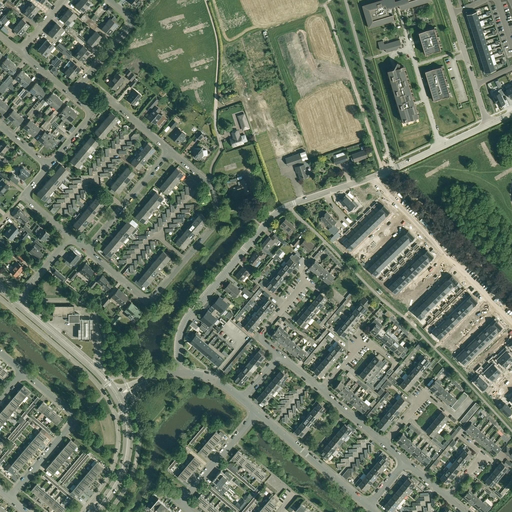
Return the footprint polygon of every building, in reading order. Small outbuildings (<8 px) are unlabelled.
[(79,0),(75,6),(82,12),(91,2),(90,2),(91,0),(79,0)] [(380,0),(362,5),(363,7),(369,28),(387,22),(390,21),(394,20),(396,20),(394,14),(394,9),(394,7),(394,6),(396,6),(399,5),(401,10),(411,6),(432,0),(431,0),(398,0),(397,0),(395,1),(394,0),(380,0)] [(4,4),(11,10),(13,8),(6,2),(4,4)] [(32,2),(27,7),(35,14),(39,9),(32,2)] [(15,5),(13,8),(20,13),(22,11),(15,5)] [(96,15),(102,8),(99,6),(94,13),(96,15)] [(31,19),(35,14),(27,7),(23,12),(31,19)] [(20,13),(13,8),(11,10),(18,16),(20,13)] [(102,8),(96,15),(98,18),(104,10),(102,8)] [(69,9),(64,14),(72,20),(76,15),(69,9)] [(84,13),(82,16),(89,22),(91,19),(84,13)] [(61,18),(60,19),(68,25),(72,20),(64,14),(62,16),(62,15),(60,18),(61,18)] [(8,16),(2,23),(4,25),(10,18),(8,16)] [(80,18),(87,24),(89,22),(82,16),(80,18)] [(111,17),(106,23),(113,30),(117,25),(116,23),(117,21),(118,20),(117,19),(114,16),(112,19),(111,17)] [(21,19),(17,24),(25,30),(29,25),(21,19)] [(91,19),(89,22),(96,28),(98,25),(91,19)] [(14,21),(12,23),(15,26),(13,29),(15,31),(14,32),(14,34),(15,35),(18,35),(18,33),(21,35),(25,30),(17,24),(14,21)] [(94,30),(96,28),(89,22),(87,24),(94,30)] [(56,23),(52,28),(60,35),(64,30),(56,23)] [(113,30),(106,23),(101,29),(109,35),(113,30)] [(434,27),(419,32),(421,39),(422,43),(425,54),(441,50),(434,27)] [(52,28),(48,33),(55,40),(57,41),(62,36),(60,35),(52,28)] [(70,31),(76,36),(79,34),(72,28),(70,31)] [(74,39),(76,36),(70,31),(67,33),(74,39)] [(95,31),(91,36),(99,43),(103,38),(95,31)] [(79,34),(76,36),(83,42),(85,40),(79,34)] [(83,42),(76,36),(74,39),(81,45),(83,42)] [(99,43),(91,36),(87,41),(94,48),(99,43)] [(46,40),(42,45),(49,51),(54,46),(46,40)] [(378,42),(380,50),(385,49),(386,52),(397,49),(396,46),(401,44),(400,40),(384,44),(383,41),(378,42)] [(59,43),(57,45),(64,51),(66,48),(59,43)] [(45,56),(49,51),(42,45),(38,50),(45,56)] [(55,48),(62,53),(64,51),(57,45),(55,48)] [(79,51),(86,57),(90,52),(83,46),(79,51)] [(66,48),(64,51),(71,57),(73,54),(66,48)] [(77,53),(74,56),(82,62),(86,57),(79,51),(77,49),(75,51),(77,53)] [(64,51),(62,53),(69,59),(71,57),(64,51)] [(53,66),(59,59),(57,57),(51,64),(53,66)] [(5,70),(12,62),(7,58),(0,66),(5,70)] [(59,59),(53,66),(56,68),(62,61),(59,59)] [(12,62),(5,70),(10,74),(17,67),(12,62)] [(69,67),(76,74),(80,69),(73,62),(69,67)] [(401,115),(402,117),(403,121),(405,121),(407,121),(407,120),(413,119),(415,118),(418,117),(417,114),(418,114),(417,112),(416,110),(403,66),(398,67),(400,64),(397,62),(395,66),(396,68),(388,71),(401,115)] [(65,65),(63,67),(67,70),(64,72),(72,79),(76,74),(69,67),(65,65)] [(441,66),(425,71),(428,81),(429,85),(434,101),(450,96),(441,66)] [(15,78),(20,83),(26,75),(21,71),(15,78)] [(128,76),(127,77),(131,81),(136,76),(131,72),(128,76)] [(117,73),(108,83),(115,89),(124,79),(117,73)] [(26,75),(20,83),(25,87),(31,79),(26,75)] [(5,85),(11,78),(9,76),(3,83),(5,85)] [(5,85),(8,87),(13,80),(11,78),(5,85)] [(30,91),(34,95),(41,87),(36,83),(31,88),(29,91),(30,91)] [(35,98),(36,96),(39,99),(46,91),(41,87),(34,95),(33,97),(35,98)] [(17,95),(20,97),(26,90),(23,88),(17,95)] [(499,91),(493,93),(495,97),(494,98),(496,102),(497,102),(499,106),(505,103),(501,96),(504,94),(501,89),(498,90),(499,91)] [(22,99),(28,92),(26,90),(20,97),(22,99)] [(127,100),(133,105),(141,96),(134,90),(131,94),(132,94),(127,99),(127,100)] [(46,101),(51,105),(57,97),(52,93),(46,101)] [(12,102),(14,104),(20,97),(17,95),(12,102)] [(22,99),(20,97),(14,104),(17,106),(22,99)] [(57,97),(51,105),(56,109),(62,101),(57,97)] [(149,105),(152,108),(158,100),(155,98),(149,105)] [(32,107),(35,109),(40,103),(38,100),(32,107)] [(9,106),(4,102),(0,105),(0,111),(2,113),(9,106)] [(37,112),(37,111),(38,110),(43,105),(40,103),(35,109),(37,112)] [(63,115),(60,118),(63,120),(65,117),(72,109),(67,105),(60,113),(63,115)] [(26,114),(29,116),(35,109),(32,107),(26,114)] [(156,107),(148,117),(155,124),(156,123),(157,124),(156,124),(159,126),(164,120),(165,119),(162,116),(161,115),(157,112),(159,110),(156,107)] [(37,112),(35,109),(29,116),(31,118),(37,112)] [(72,109),(65,117),(70,121),(77,114),(72,109)] [(12,122),(18,114),(13,110),(7,117),(12,122)] [(111,112),(107,117),(114,124),(118,119),(111,112)] [(49,122),(55,115),(52,113),(47,120),(49,122)] [(23,118),(18,114),(12,122),(17,126),(23,118)] [(55,115),(49,122),(51,124),(57,117),(55,115)] [(114,124),(107,117),(102,122),(110,129),(114,124)] [(169,125),(173,129),(177,123),(173,119),(169,125)] [(28,132),(35,124),(30,120),(23,127),(28,132)] [(41,127),(43,129),(49,122),(47,120),(41,127)] [(49,122),(43,129),(46,131),(51,124),(49,122)] [(102,122),(98,127),(106,134),(110,129),(102,122)] [(40,128),(35,124),(28,132),(33,136),(40,128)] [(57,127),(64,133),(66,130),(59,124),(57,127)] [(64,133),(57,127),(55,129),(62,135),(64,133)] [(102,138),(106,134),(98,127),(94,132),(102,138)] [(186,138),(184,136),(185,134),(178,128),(176,132),(172,138),(178,143),(180,140),(183,142),(186,139),(186,138)] [(200,131),(195,136),(200,140),(205,135),(200,131)] [(234,138),(230,139),(233,147),(243,143),(241,136),(239,136),(238,131),(232,133),(234,138)] [(44,132),(38,140),(43,144),(49,136),(51,134),(49,132),(47,135),(44,132)] [(49,136),(43,144),(48,148),(48,149),(50,147),(52,150),(57,145),(53,142),(54,140),(52,138),(54,136),(51,134),(49,136)] [(90,136),(86,141),(94,148),(98,143),(90,136)] [(3,141),(0,145),(0,154),(1,156),(2,155),(9,146),(3,141)] [(86,141),(82,146),(90,153),(94,148),(86,141)] [(143,148),(151,155),(155,150),(151,147),(147,143),(143,148)] [(82,146),(78,151),(86,158),(90,153),(82,146)] [(151,155),(143,148),(139,153),(147,159),(151,155)] [(207,150),(203,150),(203,149),(202,148),(194,149),(194,157),(195,158),(203,157),(203,156),(208,156),(208,155),(208,151),(207,150)] [(352,154),(353,156),(352,157),(353,161),(355,162),(368,157),(365,150),(352,154)] [(78,151),(74,156),(82,162),(86,158),(78,151)] [(305,151),(285,158),(288,166),(298,162),(302,161),(303,164),(304,164),(309,163),(308,159),(307,159),(305,151)] [(139,153),(135,158),(142,164),(147,159),(139,153)] [(336,165),(348,161),(346,155),(334,159),(336,165)] [(74,156),(70,161),(78,167),(82,162),(74,156)] [(0,157),(0,162),(2,164),(5,166),(9,161),(5,158),(3,160),(0,157)] [(135,158),(131,163),(138,169),(142,164),(135,158)] [(303,164),(295,167),(297,172),(298,172),(300,179),(301,179),(300,178),(307,176),(308,177),(304,164),(303,164)] [(61,165),(57,170),(65,177),(69,172),(68,171),(68,170),(70,168),(67,166),(65,168),(61,165)] [(127,167),(123,172),(130,179),(134,174),(127,167)] [(25,178),(26,179),(30,173),(23,168),(18,170),(17,175),(16,175),(21,179),(25,177),(26,178),(25,178)] [(176,168),(172,173),(180,179),(184,174),(176,168)] [(57,170),(53,175),(61,181),(65,177),(57,170)] [(123,172),(118,177),(126,184),(130,179),(123,172)] [(172,173),(168,178),(176,184),(180,179),(172,173)] [(53,175),(49,180),(56,186),(58,188),(62,183),(61,181),(53,175)] [(118,177),(114,182),(122,188),(126,184),(118,177)] [(238,182),(239,186),(237,187),(238,190),(243,188),(245,194),(253,192),(252,186),(250,177),(240,180),(241,181),(238,182)] [(168,178),(164,182),(172,189),(176,184),(168,178)] [(0,192),(2,194),(9,186),(2,180),(0,182),(0,192)] [(49,180),(45,184),(52,191),(56,186),(49,180)] [(112,188),(110,191),(114,194),(116,192),(118,193),(122,188),(114,182),(110,187),(112,188)] [(164,182),(160,187),(168,194),(172,189),(164,182)] [(45,184),(41,189),(48,196),(52,191),(45,184)] [(41,189),(36,194),(44,201),(46,202),(50,197),(41,189)] [(156,192),(152,197),(160,203),(164,198),(156,192)] [(361,192),(356,197),(362,204),(360,206),(364,210),(366,208),(364,206),(370,200),(361,192)] [(97,196),(93,201),(101,207),(105,202),(97,196)] [(346,196),(341,202),(344,206),(346,208),(349,211),(353,207),(355,209),(359,205),(354,200),(352,202),(346,196)] [(152,197),(148,202),(156,208),(160,203),(152,197)] [(93,201),(89,206),(97,212),(101,207),(93,201)] [(148,202),(144,207),(151,213),(156,208),(148,202)] [(384,205),(379,209),(386,216),(390,212),(384,205)] [(89,206),(85,210),(93,217),(97,212),(89,206)] [(144,207),(140,211),(147,218),(151,213),(144,207)] [(19,209),(14,216),(23,224),(28,218),(22,213),(23,212),(19,209)] [(379,210),(376,213),(382,219),(386,216),(379,209),(379,210)] [(81,215),(89,222),(93,217),(85,210),(81,215)] [(140,211),(135,216),(143,223),(147,218),(140,211)] [(327,212),(321,218),(322,219),(321,220),(321,221),(322,222),(323,222),(324,222),(330,228),(328,229),(331,232),(333,231),(337,227),(334,224),(336,222),(332,217),(331,218),(329,216),(330,215),(327,212)] [(79,213),(75,218),(77,220),(85,227),(89,222),(81,215),(79,213)] [(201,213),(196,218),(204,225),(208,220),(201,213)] [(376,213),(373,216),(379,223),(382,219),(376,213)] [(373,216),(369,220),(375,226),(379,223),(373,216)] [(196,218),(192,223),(200,229),(204,225),(196,218)] [(280,226),(290,234),(295,229),(293,226),(293,225),(286,219),(280,226)] [(77,220),(73,225),(81,232),(85,227),(77,220)] [(369,220),(366,223),(372,229),(375,226),(369,220)] [(127,221),(123,226),(131,233),(133,234),(137,229),(135,228),(129,223),(127,221)] [(192,223),(188,228),(196,234),(200,229),(192,223)] [(366,223),(362,226),(368,233),(372,229),(366,223)] [(18,231),(17,230),(18,228),(13,224),(10,229),(9,228),(4,234),(11,240),(17,233),(18,231)] [(23,228),(29,234),(32,231),(25,225),(22,228),(23,228)] [(38,226),(34,231),(39,235),(38,237),(37,239),(39,241),(41,239),(43,241),(46,238),(46,237),(49,234),(45,231),(38,226)] [(123,226),(119,231),(127,238),(131,233),(123,226)] [(362,226),(359,230),(365,236),(368,233),(362,226)] [(188,228),(184,232),(192,239),(196,234),(188,228)] [(22,233),(20,236),(19,237),(20,237),(23,240),(29,234),(25,231),(25,230),(22,233)] [(359,230),(355,233),(362,239),(365,236),(359,230)] [(408,230),(404,235),(412,243),(416,239),(408,230)] [(119,231),(115,236),(123,242),(127,238),(119,231)] [(184,232),(180,237),(188,244),(192,239),(184,232)] [(355,233),(352,236),(358,243),(362,239),(355,233)] [(269,236),(262,245),(264,247),(262,249),(268,254),(270,251),(268,250),(275,242),(276,243),(278,240),(280,238),(275,234),(274,236),(273,236),(271,238),(269,236)] [(404,235),(400,238),(407,244),(410,241),(412,243),(404,235)] [(115,236),(111,241),(119,247),(123,242),(115,236)] [(347,237),(346,238),(355,246),(358,243),(352,236),(349,240),(347,237)] [(180,237),(176,242),(184,249),(188,244),(180,237)] [(297,243),(300,240),(297,237),(292,244),(295,246),(298,243),(297,243)] [(346,238),(342,242),(350,250),(355,246),(346,238)] [(400,238),(397,241),(403,248),(407,244),(400,238)] [(33,246),(28,252),(34,257),(33,257),(35,259),(35,258),(37,259),(42,253),(39,251),(41,248),(43,246),(35,239),(33,242),(35,243),(33,246)] [(300,240),(297,243),(298,243),(300,245),(308,252),(314,245),(310,242),(305,239),(303,242),(300,240)] [(111,241),(107,245),(115,252),(119,247),(111,241)] [(397,241),(394,245),(400,251),(403,248),(397,241)] [(107,245),(103,250),(106,253),(104,256),(108,260),(111,257),(115,252),(107,245)] [(394,245),(390,248),(396,254),(400,251),(394,245)] [(390,248),(387,251),(393,258),(396,254),(390,248)] [(426,248),(421,252),(429,261),(434,257),(426,248)] [(72,250),(65,258),(74,265),(80,258),(72,250)] [(163,251),(159,256),(167,263),(171,258),(163,251)] [(249,261),(255,266),(262,257),(264,258),(266,255),(261,251),(258,253),(256,251),(253,255),(254,255),(249,261)] [(387,251),(383,255),(389,261),(393,258),(387,251)] [(418,256),(417,256),(426,264),(429,261),(421,252),(421,253),(422,253),(418,257),(418,256)] [(15,257),(20,262),(24,258),(19,253),(15,257)] [(290,258),(286,262),(293,268),(297,263),(301,258),(296,254),(294,256),(292,254),(290,257),(290,258)] [(383,255),(380,258),(386,264),(389,261),(383,255)] [(159,256),(155,261),(163,267),(167,263),(159,256)] [(417,256),(414,260),(422,268),(426,264),(417,256)] [(380,258),(376,261),(382,268),(386,264),(380,258)] [(315,260),(309,267),(311,269),(310,270),(313,272),(314,271),(314,272),(320,264),(315,260)] [(415,260),(411,264),(418,272),(422,268),(414,260),(415,260)] [(155,261),(151,266),(159,272),(163,267),(155,261)] [(376,261),(373,265),(381,273),(379,271),(382,268),(376,261)] [(282,267),(289,273),(293,268),(286,262),(282,267)] [(17,263),(10,271),(16,277),(23,268),(17,263)] [(89,267),(86,263),(78,272),(82,274),(83,273),(88,277),(87,278),(88,280),(92,275),(90,274),(93,271),(89,267)] [(325,269),(320,264),(314,272),(319,276),(325,269)] [(411,264),(407,268),(415,275),(418,272),(411,264)] [(373,265),(368,269),(377,277),(381,273),(373,265)] [(151,266),(147,270),(155,277),(159,272),(151,266)] [(243,267),(236,276),(242,281),(249,272),(250,273),(252,271),(247,267),(245,269),(243,267)] [(289,273),(282,267),(278,272),(285,278),(289,273)] [(403,270),(411,279),(415,275),(407,268),(408,268),(405,272),(403,270)] [(330,273),(325,269),(319,276),(324,280),(330,273)] [(56,270),(53,274),(63,282),(66,279),(56,270)] [(68,278),(72,280),(78,273),(75,270),(68,278)] [(147,270),(143,275),(151,282),(155,277),(147,270)] [(403,270),(399,274),(407,282),(411,279),(403,270)] [(278,272),(274,277),(281,283),(283,281),(284,282),(286,279),(285,278),(278,272)] [(330,273),(324,280),(329,284),(334,277),(330,273)] [(400,275),(396,278),(404,286),(407,282),(399,274),(400,275)] [(137,279),(134,282),(141,288),(144,285),(146,287),(151,282),(143,275),(139,280),(137,279)] [(452,275),(447,279),(455,287),(459,283),(452,275)] [(102,276),(97,282),(107,290),(112,284),(102,276)] [(274,277),(270,281),(277,287),(281,283),(274,277)] [(392,281),(400,289),(404,286),(396,278),(393,282),(392,281)] [(447,279),(444,283),(451,291),(455,287),(447,279)] [(273,292),(277,287),(270,281),(266,286),(273,292)] [(392,281),(387,285),(396,294),(400,289),(392,281)] [(225,289),(235,297),(240,291),(230,283),(225,289)] [(444,283),(440,287),(448,294),(451,291),(444,283)] [(242,291),(250,297),(252,294),(245,287),(242,291)] [(440,287),(436,290),(444,298),(448,294),(440,287)] [(111,297),(121,305),(127,297),(118,289),(111,297)] [(436,290),(433,294),(440,301),(444,298),(436,290)] [(321,293),(317,298),(324,304),(328,299),(321,293)] [(433,294),(429,297),(437,305),(440,301),(433,294)] [(470,294),(466,298),(473,306),(478,302),(470,294)] [(100,303),(104,307),(110,300),(106,296),(100,303)] [(219,297),(216,301),(226,310),(232,303),(225,297),(223,300),(219,297)] [(361,303),(357,308),(364,314),(368,309),(366,307),(371,302),(365,297),(360,302),(361,303)] [(429,297),(426,301),(433,308),(437,305),(429,297)] [(269,298),(265,303),(271,309),(275,304),(269,298)] [(317,298),(313,303),(320,308),(324,304),(317,298)] [(466,298),(462,302),(470,310),(473,306),(466,298)] [(216,301),(212,306),(215,308),(213,311),(220,317),(226,310),(216,301)] [(426,301),(422,304),(429,312),(433,308),(426,301)] [(462,302),(459,306),(466,313),(470,310),(462,302)] [(126,309),(124,311),(128,315),(127,316),(131,319),(132,318),(135,320),(142,312),(131,303),(126,309)] [(267,314),(271,309),(264,303),(260,308),(267,314)] [(313,303),(309,307),(315,313),(320,308),(313,303)] [(422,304),(418,308),(426,316),(427,316),(426,315),(429,312),(422,304)] [(53,306),(53,316),(68,316),(68,322),(79,322),(79,314),(74,314),(74,306),(53,306)] [(459,306),(455,309),(462,317),(466,313),(459,306)] [(309,307),(305,312),(311,318),(315,313),(309,307)] [(260,308),(256,312),(263,318),(267,314),(260,308)] [(357,308),(353,312),(360,318),(364,314),(357,308)] [(418,308),(414,312),(422,321),(426,316),(418,308)] [(455,309),(451,313),(459,320),(462,317),(455,309)] [(208,311),(204,315),(214,324),(220,317),(213,311),(211,313),(208,311)] [(256,312),(252,317),(259,323),(263,318),(256,312)] [(305,312),(300,317),(307,323),(311,318),(305,312)] [(353,312),(349,317),(356,323),(360,318),(353,312)] [(451,313),(448,316),(455,324),(459,320),(451,313)] [(111,322),(114,325),(121,317),(117,315),(111,322)] [(204,315),(200,320),(203,322),(203,323),(201,325),(207,330),(208,331),(208,330),(210,328),(214,324),(204,315)] [(444,320),(451,327),(455,324),(448,316),(447,316),(448,317),(445,321),(444,320)] [(252,317),(248,322),(255,328),(259,323),(252,317)] [(300,317),(296,322),(303,328),(307,323),(300,317)] [(349,317),(345,322),(352,328),(356,323),(349,317)] [(375,319),(369,326),(372,328),(370,331),(375,335),(381,328),(383,325),(375,319)] [(444,320),(440,323),(448,331),(451,327),(444,320)] [(496,320),(491,325),(500,333),(504,329),(496,320)] [(248,322),(244,327),(251,333),(255,328),(248,322)] [(345,322),(341,327),(348,333),(352,328),(345,322)] [(436,326),(444,334),(448,331),(440,323),(437,327),(436,326)] [(491,325),(488,328),(495,336),(494,335),(498,332),(499,333),(500,333),(491,325)] [(278,329),(272,336),(276,340),(284,330),(285,330),(280,326),(278,329)] [(433,332),(430,334),(435,338),(437,336),(440,339),(444,334),(436,326),(431,330),(433,332)] [(341,327),(337,331),(344,337),(348,333),(341,327)] [(381,328),(375,335),(380,339),(385,332),(381,328)] [(488,328),(484,332),(491,339),(495,336),(488,328)] [(385,332),(380,339),(384,343),(390,336),(392,333),(387,329),(385,332)] [(284,330),(276,340),(281,344),(287,337),(289,334),(284,330)] [(192,340),(190,342),(194,345),(202,336),(196,332),(194,335),(192,333),(191,339),(192,340)] [(484,332),(480,335),(488,343),(487,342),(491,339),(484,332)] [(480,335),(477,339),(484,346),(488,343),(480,335)] [(202,336),(194,345),(198,349),(206,340),(202,336)] [(390,336),(384,343),(389,347),(395,340),(390,336)] [(287,337),(281,344),(286,348),(292,341),(287,337)] [(477,339),(473,342),(480,350),(484,346),(477,339)] [(206,340),(198,349),(202,352),(210,343),(209,343),(208,345),(204,342),(206,340)] [(400,344),(395,340),(389,347),(394,351),(400,344)] [(292,341),(286,348),(291,352),(297,345),(292,341)] [(473,342),(469,346),(477,354),(480,350),(473,342)] [(210,343),(202,352),(206,355),(214,346),(210,343)] [(338,343),(334,347),(341,353),(345,349),(338,343)] [(404,348),(400,344),(394,351),(399,355),(403,350),(406,352),(408,349),(406,346),(404,348)] [(297,345),(291,352),(296,356),(301,349),(297,345)] [(214,346),(206,355),(210,359),(217,349),(214,346)] [(469,346),(466,350),(473,357),(477,354),(469,346)] [(334,347),(330,352),(337,358),(341,353),(334,347)] [(511,351),(508,347),(501,354),(510,363),(511,360),(511,356),(510,354),(511,351)] [(217,349),(210,359),(214,362),(221,353),(217,349)] [(259,351),(254,356),(261,362),(265,357),(263,355),(265,352),(261,349),(259,351)] [(301,349),(296,356),(300,360),(306,353),(301,349)] [(466,350),(462,353),(469,361),(473,357),(466,350)] [(221,353),(214,362),(218,365),(225,357),(225,356),(227,354),(224,351),(222,353),(221,353)] [(330,352),(326,357),(333,363),(337,358),(330,352)] [(462,353),(458,357),(465,365),(469,361),(462,353)] [(496,357),(493,359),(499,365),(501,363),(505,367),(510,363),(501,354),(497,358),(496,357)] [(254,356),(250,361),(257,367),(261,362),(254,356)] [(376,356),(372,360),(379,366),(382,369),(388,361),(385,359),(383,362),(381,360),(377,356),(376,356)] [(420,361),(427,367),(431,362),(424,356),(420,361)] [(326,357),(322,362),(329,368),(333,363),(326,357)] [(488,367),(487,367),(496,376),(501,371),(496,367),(499,365),(493,359),(492,358),(490,361),(493,364),(489,368),(488,367)] [(372,360),(368,365),(377,373),(382,369),(379,366),(372,360)] [(250,361),(246,365),(253,371),(257,367),(250,361)] [(414,364),(416,366),(423,372),(427,367),(420,361),(418,363),(416,361),(414,364)] [(322,362),(318,366),(325,372),(329,368),(322,362)] [(246,365),(242,370),(249,376),(253,371),(246,365)] [(368,365),(364,370),(373,378),(377,373),(368,365)] [(318,366),(314,371),(321,377),(325,372),(318,366)] [(423,372),(416,366),(412,370),(419,376),(423,372)] [(481,368),(478,371),(485,378),(488,376),(492,380),(496,376),(487,367),(483,371),(481,368)] [(8,372),(3,368),(0,371),(0,376),(2,379),(8,372)] [(242,370),(238,375),(245,381),(249,376),(242,370)] [(281,370),(277,375),(284,381),(288,376),(281,370)] [(364,370),(359,375),(366,381),(367,380),(370,382),(373,378),(364,370)] [(419,376),(412,370),(408,375),(415,381),(419,376)] [(481,373),(473,380),(482,389),(487,384),(483,380),(485,378),(478,371),(481,373)] [(238,375),(234,380),(241,386),(245,381),(238,375)] [(277,375),(273,380),(280,386),(284,381),(277,375)] [(415,381),(408,375),(404,380),(411,386),(415,381)] [(436,380),(429,388),(434,392),(440,385),(442,382),(438,378),(436,380)] [(273,380),(269,385),(276,390),(280,386),(273,380)] [(388,385),(390,387),(392,384),(387,380),(381,387),(384,389),(388,385)] [(411,386),(404,380),(400,385),(407,391),(411,386)] [(340,381),(334,388),(339,392),(345,385),(340,381)] [(23,385),(19,390),(26,396),(30,391),(23,385)] [(269,385),(265,389),(272,395),(276,390),(269,385)] [(345,385),(339,392),(344,396),(350,390),(345,385)] [(445,389),(440,385),(434,392),(439,396),(445,389)] [(265,389),(261,394),(268,400),(272,395),(265,389)] [(445,389),(439,396),(443,400),(449,393),(445,389)] [(26,396),(19,390),(15,395),(22,400),(26,396)] [(350,390),(344,396),(349,400),(355,394),(350,390)] [(454,397),(449,393),(443,400),(448,404),(454,397)] [(261,394),(257,399),(264,405),(268,400),(261,394)] [(355,394),(349,400),(353,405),(359,398),(355,394)] [(15,395),(11,400),(18,405),(22,400),(15,395)] [(408,402),(406,400),(401,396),(397,401),(404,406),(408,402)] [(359,398),(353,405),(358,409),(364,402),(359,398)] [(14,410),(18,405),(11,400),(7,405),(14,410)] [(42,412),(48,406),(43,401),(37,408),(42,412)] [(400,411),(404,406),(397,401),(393,405),(400,411)] [(319,402),(315,407),(322,413),(326,408),(325,408),(321,404),(319,402)] [(364,402),(358,409),(363,413),(369,406),(364,402)] [(505,403),(500,408),(509,417),(511,414),(511,405),(510,408),(505,403)] [(7,405),(3,409),(9,415),(14,410),(7,405)] [(396,416),(400,411),(393,405),(389,410),(392,412),(396,416)] [(52,410),(48,406),(42,412),(47,416),(52,410)] [(315,407),(311,412),(318,418),(322,413),(315,407)] [(9,415),(3,409),(0,412),(0,415),(5,420),(9,415)] [(57,414),(52,410),(47,416),(52,421),(57,414)] [(392,421),(396,416),(392,412),(389,410),(385,415),(392,421)] [(442,411),(438,416),(445,422),(449,417),(442,411)] [(311,412),(307,417),(314,422),(318,418),(311,412)] [(57,414),(52,421),(56,425),(62,418),(57,414)] [(385,415),(381,420),(388,426),(392,421),(385,415)] [(441,427),(445,422),(438,416),(434,421),(441,427)] [(307,417),(303,421),(310,427),(314,422),(307,417)] [(381,420),(377,424),(384,430),(388,426),(381,420)] [(303,421),(299,426),(306,432),(310,427),(303,421)] [(434,421),(430,426),(437,432),(441,427),(434,421)] [(345,424),(341,429),(348,435),(349,436),(355,429),(348,423),(346,425),(345,424)] [(465,430),(470,434),(476,427),(471,423),(465,430)] [(295,431),(293,433),(297,436),(299,434),(302,437),(306,432),(299,426),(295,431)] [(437,432),(430,426),(426,430),(433,436),(437,432)] [(470,434),(475,438),(481,431),(476,427),(470,434)] [(341,429),(337,434),(344,440),(348,435),(341,429)] [(39,431),(35,436),(42,442),(46,437),(39,431)] [(216,431),(211,436),(218,442),(222,437),(219,434),(216,431)] [(475,438),(480,442),(486,435),(481,431),(475,438)] [(337,434),(333,438),(340,444),(344,440),(337,434)] [(401,445),(407,438),(403,434),(397,441),(401,445)] [(490,439),(486,435),(480,442),(484,446),(490,439)] [(38,447),(42,442),(35,436),(31,441),(38,447)] [(211,436),(207,441),(214,447),(218,442),(211,436)] [(333,438),(329,443),(335,449),(340,444),(333,438)] [(412,442),(407,438),(401,445),(406,449),(412,442)] [(66,444),(73,450),(77,445),(70,439),(66,444)] [(489,450),(495,443),(490,439),(484,446),(489,450)] [(38,447),(31,441),(27,446),(34,451),(38,447)] [(207,441),(203,446),(210,452),(214,447),(207,441)] [(406,449),(411,453),(417,446),(412,442),(406,449)] [(329,443),(325,448),(331,454),(335,449),(329,443)] [(500,447),(495,443),(489,450),(494,454),(496,452),(497,454),(502,449),(500,447)] [(66,444),(62,449),(69,455),(73,450),(66,444)] [(27,446),(23,451),(30,456),(34,451),(27,446)] [(203,446),(199,451),(206,457),(210,452),(203,446)] [(422,450),(417,446),(411,453),(416,457),(422,450)] [(460,454),(468,460),(471,455),(471,456),(472,455),(469,453),(471,451),(466,447),(464,450),(463,452),(461,450),(459,453),(461,454),(460,454)] [(511,451),(509,449),(507,447),(503,451),(511,458),(511,451)] [(325,448),(321,453),(324,455),(322,457),(325,460),(327,458),(327,459),(331,454),(325,448)] [(58,454),(65,460),(69,455),(62,449),(58,454)] [(238,450),(232,457),(237,461),(243,455),(238,450)] [(416,457),(421,461),(426,454),(422,450),(416,457)] [(30,456),(23,451),(19,455),(26,461),(30,456)] [(382,452),(376,459),(378,461),(385,467),(390,462),(387,460),(390,458),(382,452)] [(58,454),(54,459),(60,465),(65,460),(58,454)] [(426,454),(421,461),(425,465),(431,458),(426,454)] [(464,465),(468,460),(460,454),(457,459),(464,465)] [(19,455),(15,460),(22,466),(26,461),(19,455)] [(243,455),(237,461),(242,465),(248,459),(243,455)] [(194,457),(190,462),(197,467),(201,462),(194,457)] [(56,469),(60,465),(54,459),(50,464),(56,469)] [(248,459),(242,465),(247,469),(253,463),(248,459)] [(457,459),(453,464),(460,469),(464,465),(457,459)] [(11,465),(18,471),(22,466),(15,460),(11,465)] [(378,461),(374,466),(381,472),(385,467),(378,461)] [(96,462),(92,467),(99,472),(103,467),(96,462)] [(190,462),(186,466),(193,472),(197,467),(190,462)] [(497,467),(504,472),(508,468),(501,462),(497,467)] [(253,463),(247,469),(252,473),(257,467),(253,463)] [(56,469),(50,464),(45,469),(52,474),(56,469)] [(456,474),(460,469),(453,464),(449,468),(456,474)] [(13,476),(18,471),(11,465),(7,470),(13,476)] [(186,466),(182,471),(189,477),(193,472),(186,466)] [(374,466),(370,470),(377,476),(381,472),(374,466)] [(92,467),(88,471),(95,477),(99,472),(92,467)] [(257,467),(252,473),(256,477),(262,471),(257,467)] [(504,472),(497,467),(493,471),(500,477),(504,472)] [(449,468),(445,473),(452,479),(453,477),(454,478),(456,475),(455,475),(456,474),(449,468)] [(370,470),(366,475),(373,481),(377,476),(370,470)] [(95,477),(88,471),(84,476),(91,482),(95,477)] [(182,471),(178,476),(185,482),(189,477),(182,471)] [(226,471),(224,474),(221,471),(217,476),(224,482),(227,479),(229,481),(233,477),(226,471)] [(262,471),(256,477),(261,482),(267,475),(262,471)] [(489,476),(496,482),(500,477),(493,471),(489,476)] [(452,479),(445,473),(440,478),(447,484),(452,479)] [(366,475),(362,480),(369,486),(373,481),(366,475)] [(84,476),(80,481),(87,487),(91,482),(84,476)] [(217,476),(212,481),(216,484),(216,485),(214,488),(219,493),(223,495),(227,490),(224,488),(221,486),(224,482),(217,476)] [(496,482),(489,476),(485,481),(492,487),(496,482)] [(408,478),(404,483),(411,489),(415,484),(408,478)] [(362,480),(358,485),(365,491),(369,486),(362,480)] [(80,481),(76,486),(83,491),(87,487),(80,481)] [(36,494),(41,488),(36,483),(31,490),(36,494)] [(404,483),(400,487),(407,493),(411,489),(404,483)] [(78,496),(83,491),(76,486),(72,491),(78,496)] [(400,487),(396,492),(403,498),(407,493),(400,487)] [(36,494),(40,498),(46,492),(41,488),(36,494)] [(467,501),(473,494),(469,490),(463,497),(467,501)] [(40,498),(45,502),(51,496),(46,492),(40,498)] [(396,492),(392,497),(399,503),(403,498),(396,492)] [(270,499),(266,504),(273,509),(277,504),(276,503),(279,500),(273,495),(271,494),(269,497),(270,499)] [(478,498),(473,494),(467,501),(472,505),(478,498)] [(201,495),(195,501),(200,505),(206,499),(201,495)] [(45,502),(50,506),(56,500),(51,496),(45,502)] [(392,497),(388,502),(395,507),(399,503),(392,497)] [(483,502),(478,498),(472,505),(477,509),(483,502)] [(151,502),(146,507),(151,511),(152,511),(154,510),(155,510),(161,502),(158,499),(153,504),(151,502)] [(206,499),(200,505),(205,510),(210,503),(206,499)] [(50,506),(55,511),(61,504),(56,500),(50,506)] [(484,500),(483,502),(477,509),(480,511),(482,511),(484,511),(485,511),(491,506),(484,500)] [(161,502),(155,510),(156,511),(158,511),(165,505),(161,502)] [(388,502),(384,506),(390,511),(391,511),(395,507),(388,502)] [(210,503),(205,510),(207,511),(210,511),(215,507),(210,503)]
